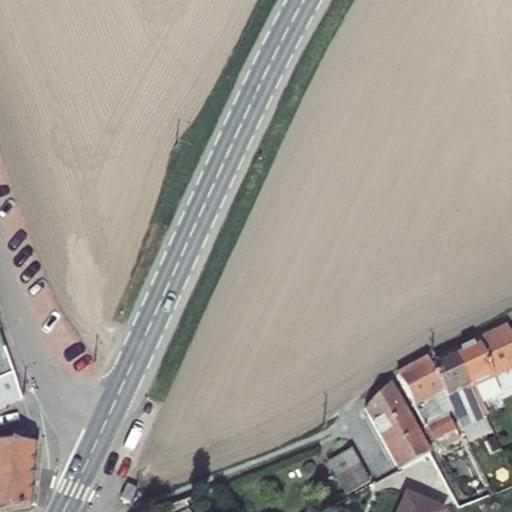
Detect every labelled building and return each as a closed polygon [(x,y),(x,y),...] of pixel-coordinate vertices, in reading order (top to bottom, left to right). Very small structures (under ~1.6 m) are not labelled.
[(511,333),(468,353),(483,388),(511,374),(511,333)] [(0,384),(16,378),(6,351),(0,353),(0,384)] [(483,388),(468,353),(444,364),(466,413),(468,419),(477,414),(484,427),(499,421),(483,388)] [(466,413),(444,364),(442,360),(411,376),(438,427),(439,427),(447,444),(468,434),(460,417),(466,413)] [(0,412),(24,402),(16,378),(0,384),(0,412)] [(413,472),(444,455),(421,414),(404,384),(379,410),(413,472)] [(0,474),(29,475),(32,445),(0,443),(0,474)] [(366,450),(343,463),(361,496),(384,483),(366,450)] [(0,511),(26,507),(29,475),(0,474),(0,511)] [(455,511),(421,496),(413,511),(455,511)]
